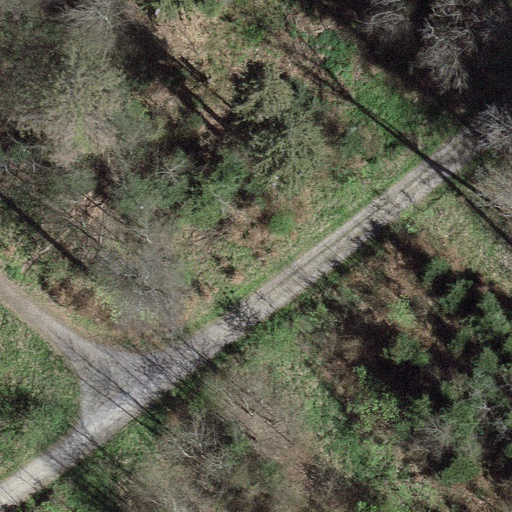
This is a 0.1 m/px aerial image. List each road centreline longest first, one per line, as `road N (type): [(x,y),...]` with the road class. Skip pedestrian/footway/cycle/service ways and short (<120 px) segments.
road 1 (track): [(0,500),(375,216),(511,93)]
road 2 (track): [(0,290),(126,402)]
